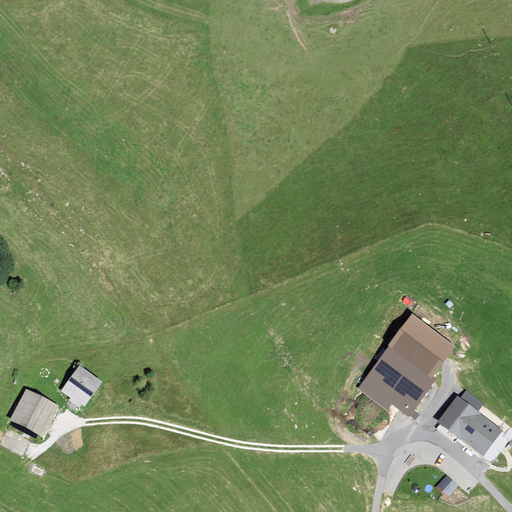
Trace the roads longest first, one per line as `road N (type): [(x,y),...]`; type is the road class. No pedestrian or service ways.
road 1 (track): [(389,449),(260,447),(137,420),(85,422),(58,433)]
road 2 (track): [(511,511),(454,451),(415,433),(392,443),(375,511)]
